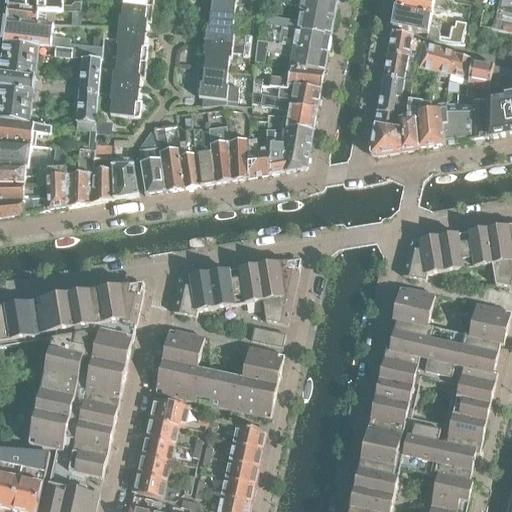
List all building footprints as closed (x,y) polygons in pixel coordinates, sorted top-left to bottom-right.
[(61,15),(60,0),(9,0),(9,9),(26,10),(26,5),(32,6),(32,11),(40,11),(41,16),(56,15),(61,15)] [(125,0),(125,5),(154,9),(155,0),(125,0)] [(256,0),(211,0),(211,1),(207,0),(206,15),(235,18),(237,6),(239,6),(239,1),(251,2),(257,3),(256,0)] [(277,0),(277,1),(291,3),(301,5),(299,13),(334,20),(338,2),(327,0),(277,0)] [(453,10),(454,4),(444,1),(438,0),(399,0),(397,11),(432,18),(434,10),(448,13),(449,9),(453,10)] [(511,1),(500,2),(494,33),(511,36),(511,1)] [(26,10),(9,9),(7,23),(40,28),(54,29),(56,15),(41,16),(40,11),(32,11),(32,6),(26,5),(26,10)] [(81,15),(82,15),(83,5),(76,5),(72,9),(64,9),(64,14),(71,14),(81,15)] [(109,25),(108,30),(108,31),(147,36),(148,26),(152,27),(154,9),(125,5),(122,23),(120,23),(120,26),(109,25)] [(434,26),(431,25),(432,18),(397,11),(394,30),(428,37),(428,39),(427,39),(437,43),(447,46),(456,47),(465,48),(465,46),(464,44),(467,33),(455,31),(451,30),(448,41),(439,39),(440,35),(439,32),(437,29),(434,26)] [(297,23),(274,19),(268,18),(264,25),(272,27),(331,37),(334,20),(299,13),(297,23)] [(80,30),(81,15),(71,14),(70,30),(80,30)] [(235,18),(206,15),(203,32),(207,33),(206,43),(251,48),(252,38),(246,37),(246,40),(235,39),(236,34),(234,34),(235,18)] [(7,23),(5,43),(41,47),(41,48),(52,49),(53,40),(54,29),(40,28),(7,23)] [(467,33),(468,26),(456,23),(455,31),(467,33)] [(331,37),(272,27),(271,35),(294,40),(293,49),(328,55),(331,37)] [(146,50),(147,36),(108,31),(108,30),(104,29),(104,31),(103,39),(107,40),(107,42),(118,43),(118,46),(120,47),(118,61),(148,64),(150,50),(146,50)] [(418,53),(421,46),(420,45),(420,43),(413,41),(414,38),(393,33),(389,54),(410,59),(412,52),(418,53)] [(103,49),(103,39),(94,39),(93,48),(103,49)] [(102,62),(103,49),(93,48),(72,46),(73,41),(53,40),(52,49),(56,50),(74,51),(73,60),(82,61),(102,62)] [(5,43),(1,75),(37,80),(41,48),(41,47),(5,43)] [(201,56),(199,70),(229,74),(230,61),(232,62),(233,56),(244,58),(244,59),(249,60),(251,48),(206,43),(205,56),(201,56)] [(265,66),(267,54),(269,45),(259,43),(257,65),(265,66)] [(325,72),(328,55),(293,49),(269,45),(267,54),(291,59),(289,69),(291,69),(291,68),(325,72)] [(436,64),(439,51),(421,46),(418,53),(416,65),(415,70),(426,72),(428,65),(431,66),(432,63),(436,64)] [(74,51),(56,50),(55,60),(73,62),(73,60),(74,51)] [(451,77),(456,56),(439,51),(436,64),(432,63),(431,66),(428,65),(426,72),(451,77)] [(416,65),(418,53),(412,52),(410,59),(414,60),(412,64),(416,65)] [(410,60),(389,56),(385,79),(413,85),(415,70),(416,65),(412,64),(409,65),(410,60)] [(456,56),(451,77),(450,81),(468,84),(473,62),(456,56)] [(82,61),(82,63),(78,133),(90,133),(96,135),(102,62),(82,61)] [(148,64),(118,61),(116,76),(114,75),(114,79),(103,78),(102,87),(141,91),(142,82),(146,82),(148,64)] [(490,93),(495,67),(474,62),(469,89),(481,92),(489,93),(490,93)] [(290,79),(271,77),(270,90),(279,91),(280,90),(289,91),(289,86),(322,90),(325,72),(291,68),(291,69),(290,79)] [(238,108),(240,91),(227,89),(229,74),(199,70),(197,88),(201,88),(200,101),(204,102),(203,111),(229,108),(238,108)] [(37,80),(1,75),(0,75),(0,78),(0,79),(0,88),(35,93),(36,87),(37,80)] [(413,85),(385,79),(382,96),(410,101),(413,85)] [(264,80),(255,80),(254,86),(262,88),(263,88),(264,83),(264,80)] [(254,86),(253,95),(261,96),(262,88),(254,86)] [(280,90),(279,91),(278,100),(291,102),(290,108),(318,110),(322,90),(289,86),(289,91),(280,90)] [(458,88),(449,86),(448,95),(458,96),(458,88)] [(139,105),(141,91),(102,87),(101,96),(112,97),(111,103),(113,103),(112,119),(141,123),(143,106),(139,105)] [(35,93),(0,88),(0,121),(31,125),(35,93)] [(472,104),(472,143),(489,140),(490,112),(490,106),(490,104),(489,93),(481,92),(481,104),(472,104)] [(261,96),(253,95),(252,105),(262,108),(289,114),(289,119),(283,118),(282,130),(315,130),(318,110),(290,108),(291,102),(278,100),(261,96)] [(406,114),(409,105),(410,101),(382,96),(379,113),(401,118),(402,114),(406,114)] [(511,98),(490,102),(490,141),(511,137),(511,98)] [(472,143),(472,104),(459,105),(459,146),(472,144),(472,143)] [(416,122),(424,106),(409,105),(406,114),(402,114),(401,118),(401,120),(398,119),(396,132),(376,128),(375,129),(376,129),(371,155),(375,160),(419,153),(416,122)] [(443,133),(447,105),(432,107),(424,106),(416,122),(419,153),(446,148),(447,133),(443,133)] [(459,146),(459,105),(447,105),(443,133),(447,133),(446,148),(459,146)] [(401,120),(401,118),(379,113),(376,128),(396,132),(398,119),(401,120)] [(186,131),(193,130),(192,120),(185,121),(186,131)] [(31,125),(0,121),(0,144),(32,148),(34,134),(51,138),(53,130),(35,126),(31,125)] [(98,124),(97,136),(107,137),(108,126),(98,124)] [(212,154),(209,134),(202,134),(201,129),(194,130),(201,188),(217,185),(213,154),(212,154)] [(209,131),(209,134),(212,154),(213,154),(217,185),(233,182),(230,145),(228,129),(209,131)] [(188,142),(180,143),(186,191),(201,188),(194,130),(193,130),(186,131),(188,142)] [(315,130),(282,130),(281,133),(286,134),(283,145),(281,145),(281,146),(286,146),(285,153),(288,153),(311,151),(315,130)] [(157,131),(142,154),(159,153),(157,133),(157,131)] [(165,131),(157,133),(159,153),(169,152),(165,131)] [(281,146),(281,145),(275,145),(275,132),(266,132),(267,149),(269,148),(270,149),(273,149),(270,176),(287,174),(288,153),(285,153),(286,146),(281,146)] [(95,144),(95,142),(96,135),(90,133),(88,155),(97,155),(97,151),(97,144),(95,144)] [(250,141),(247,142),(249,180),(270,176),(273,149),(270,149),(269,148),(267,149),(258,150),(257,141),(251,142),(250,141)] [(247,142),(230,145),(233,182),(249,180),(247,142)] [(176,151),(169,152),(159,153),(158,153),(160,163),(161,163),(167,194),(186,191),(180,143),(178,144),(178,147),(176,148),(176,151)] [(0,144),(0,168),(31,170),(32,158),(54,160),(55,150),(32,148),(0,144)] [(114,151),(97,151),(97,155),(96,161),(114,161),(114,151)] [(288,153),(287,174),(307,170),(311,151),(288,153)] [(159,153),(142,154),(141,166),(160,163),(158,153),(159,153)] [(95,173),(96,161),(97,155),(88,155),(79,154),(78,169),(79,175),(68,176),(68,210),(91,206),(94,173),(95,173)] [(140,199),(134,160),(115,160),(115,170),(115,202),(140,199)] [(161,163),(160,163),(141,166),(141,168),(146,196),(145,196),(146,198),(167,194),(161,163)] [(0,168),(0,185),(25,185),(26,178),(33,178),(33,185),(38,185),(38,170),(31,170),(0,168)] [(68,210),(68,176),(66,169),(45,170),(47,213),(68,210)] [(115,202),(115,170),(95,171),(93,206),(115,202)] [(0,203),(40,201),(39,186),(0,185),(0,203)] [(42,201),(40,201),(0,203),(0,219),(43,214),(42,201)] [(411,247),(404,279),(426,283),(428,277),(492,266),(497,287),(511,290),(511,228),(413,243),(412,248),(411,247)] [(288,329),(300,276),(287,274),(289,265),(287,264),(192,279),(193,289),(187,290),(183,289),(184,285),(182,285),(175,316),(198,321),(199,314),(264,304),(267,324),(288,329)] [(104,482),(119,414),(128,373),(144,302),(131,299),(133,290),(132,289),(0,309),(0,344),(57,336),(58,342),(54,342),(31,447),(57,453),(44,511),(97,511),(100,497),(94,496),(97,480),(104,482)] [(401,290),(394,322),(397,323),(391,351),(387,351),(363,462),(396,470),(401,444),(407,445),(401,471),(438,479),(434,499),(432,509),(445,511),(467,511),(469,505),(474,485),(470,484),(477,456),(480,457),(488,423),(491,408),(498,375),(495,375),(501,346),(505,347),(511,314),(477,306),(477,308),(472,330),(471,337),(429,328),(430,321),(436,299),(436,298),(401,290)] [(283,349),(285,336),(255,329),(252,342),(283,349)] [(199,371),(201,362),(206,341),(171,333),(168,346),(157,396),(213,409),(221,376),(199,371)] [(271,422),(283,372),(285,359),(250,351),(244,381),(221,376),(213,409),(271,422)] [(151,421),(152,421),(182,428),(181,429),(189,431),(190,425),(186,424),(190,409),(155,401),(151,421)] [(209,429),(211,421),(206,420),(206,422),(201,421),(199,427),(209,429)] [(177,446),(181,429),(182,428),(152,421),(148,439),(177,446)] [(218,431),(221,423),(211,421),(209,429),(218,431)] [(267,435),(268,434),(237,427),(233,447),(262,453),(263,454),(267,435)] [(173,464),(177,446),(148,439),(144,458),(173,464)] [(196,441),(194,450),(202,451),(204,443),(196,441)] [(262,453),(233,447),(231,456),(223,454),(222,458),(213,455),(212,460),(229,464),(258,470),(262,453)] [(214,451),(208,450),(207,449),(205,458),(212,460),(213,455),(214,451)] [(202,451),(194,450),(192,460),(200,461),(202,451)] [(39,511),(51,456),(0,451),(0,510),(8,511),(39,511)] [(169,482),(173,464),(144,458),(140,476),(169,482)] [(210,469),(212,460),(205,458),(203,467),(210,469)] [(352,510),(351,511),(392,511),(399,483),(393,482),(396,470),(363,462),(352,510)] [(258,470),(229,464),(227,473),(218,471),(216,480),(225,482),(254,488),(258,470)] [(186,486),(194,488),(196,479),(197,469),(186,467),(183,476),(188,477),(186,486)] [(167,493),(169,482),(140,476),(136,494),(174,504),(175,495),(167,493)] [(206,484),(200,483),(199,482),(197,492),(204,493),(206,484)] [(251,506),(255,488),(254,488),(225,482),(221,500),(251,506)] [(194,488),(186,486),(184,496),(191,497),(194,488)] [(202,503),(204,493),(197,492),(195,501),(202,503)] [(250,511),(251,506),(221,500),(218,511),(250,511)] [(144,507),(142,511),(140,511),(131,510),(130,511),(150,511),(152,509),(153,503),(144,501),(142,507),(144,507)] [(190,511),(192,504),(183,502),(181,510),(190,511)] [(153,503),(152,509),(160,511),(162,505),(153,503)]
